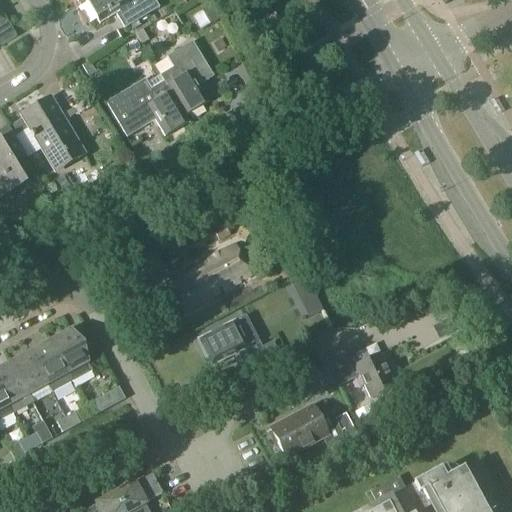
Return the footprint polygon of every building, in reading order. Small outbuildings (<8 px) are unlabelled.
[(88,0),(85,2),(100,27),(116,18),(124,32),(159,11),(152,0),(88,0)] [(203,10),(204,13),(212,26),(224,19),(225,18),(217,6),(216,2),(214,3),(203,10)] [(282,27),(269,7),(261,12),(273,32),(282,27)] [(0,46),(16,38),(0,11),(0,46)] [(141,46),(148,42),(142,31),(135,35),(141,46)] [(165,85),(185,119),(209,105),(199,89),(213,80),(192,45),(167,61),(173,71),(160,79),(163,86),(165,85)] [(90,65),(82,69),(89,80),(96,76),(90,65)] [(145,83),(105,106),(126,141),(155,124),(165,140),(189,125),(185,119),(165,85),(163,86),(160,79),(159,77),(146,84),(145,83)] [(20,121),(9,128),(14,138),(26,131),(54,176),(86,156),(50,97),(18,117),(20,121)] [(0,200),(26,185),(15,167),(27,160),(14,138),(9,128),(0,132),(0,200)] [(213,232),(218,242),(230,236),(225,226),(213,232)] [(250,279),(234,249),(166,284),(182,314),(250,279)] [(244,318),(198,342),(211,367),(231,357),(236,354),(246,373),(278,356),(272,345),(261,350),(244,318)] [(70,334),(49,346),(66,376),(70,384),(91,373),(70,334)] [(66,376),(49,346),(30,356),(47,387),(51,395),(70,384),(66,376)] [(30,356),(11,366),(32,405),(28,397),(47,387),(30,356)] [(309,363),(290,373),(304,401),(324,391),(325,393),(358,377),(368,399),(391,387),(378,359),(355,370),(348,357),(314,373),(309,363)] [(11,366),(0,372),(0,390),(13,415),(32,405),(11,366)] [(0,390),(0,422),(13,415),(0,390)] [(100,415),(125,402),(118,390),(94,404),(100,415)] [(277,445),(286,461),(322,441),(327,451),(343,442),(345,446),(357,440),(345,418),(336,423),(331,414),(320,420),(314,408),(270,432),(271,434),(271,435),(271,436),(272,436),(276,443),(275,443),(276,445),(277,445)] [(74,415),(65,420),(71,431),(80,426),(74,415)] [(71,431),(65,420),(56,425),(62,436),(71,431)] [(36,436),(27,441),(33,451),(42,447),(36,436)] [(33,451),(27,441),(18,446),(24,456),(33,451)] [(441,472),(413,487),(417,496),(421,494),(427,491),(438,511),(484,511),(484,510),(463,472),(458,474),(454,471),(450,469),(445,470),(441,473),(441,472)] [(152,477),(116,496),(123,511),(147,511),(144,506),(162,496),(152,477)] [(376,505),(377,507),(390,499),(405,491),(398,479),(370,495),(376,505)] [(123,511),(116,496),(86,511),(123,511)]
